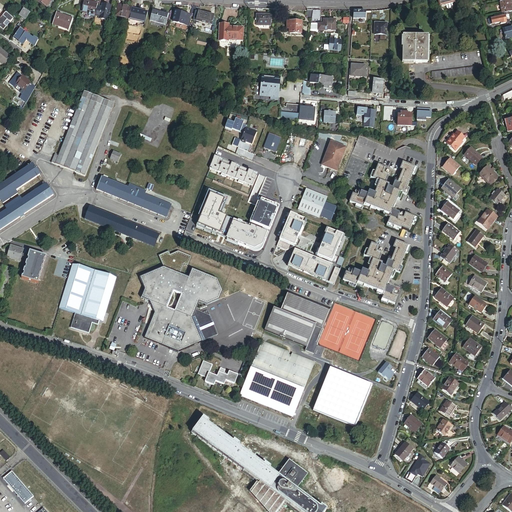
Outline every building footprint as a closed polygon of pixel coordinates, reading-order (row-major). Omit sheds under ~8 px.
[(503,15),(511,12),(511,10),(511,11),(511,7),(511,6),(511,4),(511,3),(510,4),(510,1),(500,3),(503,15)] [(94,16),(97,6),(84,3),(82,12),(87,14),(87,16),(89,16),(93,17),(94,16)] [(107,21),(110,7),(102,5),(101,7),(97,5),(97,6),(94,16),(99,17),(99,18),(107,21)] [(116,15),(129,18),(131,9),(118,5),(116,15)] [(211,25),(213,16),(197,12),(199,8),(196,7),(194,15),(196,16),(195,21),(211,25)] [(129,18),(145,22),(147,13),(131,9),(129,18)] [(30,14),(24,11),(20,17),(26,21),(30,14)] [(150,20),(164,24),(167,14),(152,11),(150,20)] [(172,21),(186,25),(188,16),(174,12),(172,21)] [(0,27),(4,31),(14,20),(6,14),(0,20),(0,27)] [(256,24),(270,25),(270,15),(256,14),(256,24)] [(317,33),(318,31),(312,31),(312,24),(318,25),(320,25),(320,19),(311,18),(311,19),(309,32),(317,33)] [(53,32),(68,36),(71,24),(56,20),(53,32)] [(335,31),(335,21),(323,21),(323,25),(320,25),(318,25),(312,24),(312,31),(318,31),(335,31)] [(288,34),(300,34),(301,23),(286,22),(285,29),(288,29),(288,34)] [(226,38),(240,39),(241,26),(227,26),(227,23),(219,23),(218,40),(226,40),(226,38)] [(374,36),(386,36),(386,24),(375,24),(374,36)] [(23,45),(26,40),(29,34),(21,28),(14,38),(23,45)] [(511,28),(503,31),(505,41),(511,39),(511,28)] [(33,37),(29,34),(26,40),(28,39),(35,45),(38,39),(34,36),(33,37)] [(402,63),(427,64),(428,39),(403,38),(402,63)] [(323,50),(340,52),(341,42),(329,41),(329,46),(324,46),(323,50)] [(11,59),(0,49),(0,64),(4,68),(11,59)] [(351,77),(364,78),(365,67),(352,66),(351,77)] [(432,81),(483,75),(482,68),(431,74),(432,81)] [(329,86),(331,86),(332,76),(324,75),(324,78),(319,77),(318,85),(324,86),(324,88),(329,89),(329,86)] [(318,85),(319,77),(310,76),(309,84),(318,85)] [(14,88),(23,95),(29,87),(21,80),(14,88)] [(260,96),(278,98),(280,82),(262,80),(260,96)] [(372,94),(382,95),(384,81),(374,80),(374,85),(372,85),(371,91),(373,91),(372,94)] [(101,91),(109,94),(112,84),(105,81),(103,86),(101,91)] [(306,88),(306,83),(303,83),(301,94),(309,95),(310,90),(306,89),(306,88)] [(147,89),(139,86),(136,94),(144,97),(147,89)] [(85,176),(101,134),(113,103),(84,92),(59,155),(56,153),(52,163),(85,176)] [(504,104),(511,100),(511,92),(501,97),(504,104)] [(23,95),(18,102),(25,106),(29,99),(23,95)] [(298,120),(300,106),(286,104),(285,113),(281,112),(280,117),(298,120)] [(432,118),(432,109),(419,108),(418,118),(428,118),(432,118)] [(335,124),(335,114),(331,113),(331,112),(326,112),(326,113),(324,113),(324,123),(335,124)] [(364,127),(373,128),(374,113),(367,112),(366,116),(365,116),(364,127)] [(399,119),(398,124),(398,125),(412,126),(412,116),(407,116),(407,114),(402,114),(402,117),(399,117),(399,119)] [(511,120),(510,121),(510,120),(503,122),(505,127),(506,127),(507,130),(507,133),(511,131),(511,120)] [(243,125),(244,124),(236,121),(235,124),(228,121),(225,129),(232,131),(232,130),(233,129),(240,132),(240,133),(244,135),(246,128),(247,126),(243,125)] [(253,139),(253,138),(255,138),(256,134),(251,132),(252,130),(246,128),(244,135),(241,142),(245,143),(246,142),(252,144),(253,140),(253,139)] [(446,145),(455,152),(462,143),(461,142),(464,139),(457,134),(454,137),(453,136),(450,140),(446,145)] [(282,140),(270,136),(265,150),(277,154),(282,140)] [(241,142),(241,141),(235,139),(233,145),(239,148),(241,142)] [(345,150),(330,144),(323,161),(327,162),(324,168),(336,173),(345,150)] [(463,158),(475,167),(481,160),(476,155),(470,150),(463,158)] [(110,159),(117,162),(121,154),(114,151),(110,159)] [(444,170),(454,177),(461,169),(451,161),(447,166),(444,170)] [(0,186),(0,202),(2,201),(4,204),(19,194),(16,191),(40,175),(36,169),(37,168),(36,166),(35,167),(33,164),(3,184),(3,183),(0,184),(0,185),(0,186)] [(394,199),(396,200),(399,193),(402,194),(404,195),(406,189),(411,175),(414,168),(402,164),(399,171),(404,172),(402,176),(400,176),(400,177),(399,180),(400,180),(399,184),(398,186),(396,185),(397,183),(395,182),(392,190),(387,188),(388,186),(385,184),(388,175),(387,175),(385,174),(385,176),(383,176),(384,174),(386,169),(377,166),(375,172),(372,179),(377,181),(379,182),(376,189),(374,195),(368,193),(367,196),(358,192),(358,194),(357,195),(360,196),(359,197),(357,196),(352,195),(349,203),(355,205),(362,208),(363,208),(363,205),(370,208),(383,213),(390,215),(390,218),(387,224),(394,227),(401,229),(409,232),(412,225),(414,218),(404,214),(403,219),(404,219),(404,221),(397,219),(398,217),(399,217),(400,215),(392,212),(395,203),(393,202),(394,199)] [(491,186),(497,178),(492,173),(486,168),(486,169),(484,167),(481,171),(483,172),(479,177),(491,186)] [(171,205),(145,194),(146,191),(130,184),(129,188),(107,180),(103,178),(102,177),(97,190),(166,217),(171,205)] [(453,198),(459,190),(448,181),(444,185),(441,189),(453,198)] [(0,234),(1,234),(0,232),(0,231),(21,217),(22,218),(25,216),(24,215),(54,195),(46,184),(22,200),(20,197),(6,207),(8,210),(0,215),(0,234)] [(220,229),(224,228),(236,197),(212,187),(202,211),(209,214),(206,224),(220,229)] [(490,200),(497,205),(502,199),(504,196),(497,190),(494,194),(492,197),(490,200)] [(298,211),(319,219),(320,217),(326,203),(327,199),(306,191),(298,211)] [(235,235),(252,242),(262,219),(267,221),(271,209),(249,200),(235,235)] [(457,214),(459,212),(446,202),(442,206),(439,210),(450,218),(449,219),(453,222),(458,215),(457,214)] [(337,207),(326,203),(320,217),(332,222),(337,207)] [(154,247),(159,235),(90,207),(85,219),(129,237),(154,247)] [(480,222),(488,229),(494,221),(497,217),(489,211),(480,222)] [(295,246),(306,219),(291,213),(280,240),(295,246)] [(442,232),(454,241),(460,233),(448,224),(444,229),(442,232)] [(332,261),(344,235),(329,229),(318,255),(332,261)] [(467,243),(475,248),(480,242),(483,237),(476,231),(467,243)] [(295,246),(280,240),(278,246),(287,250),(295,246)] [(388,278),(390,279),(392,272),(395,273),(397,274),(400,267),(405,254),(407,247),(395,242),(393,249),(397,250),(396,253),(395,255),(393,255),(392,258),(394,259),(392,263),(392,264),(390,264),(390,262),(388,261),(385,269),(381,267),(382,265),(378,263),(379,259),(381,254),(378,253),(378,255),(376,255),(377,252),(379,247),(370,244),(368,251),(365,258),(370,260),(372,261),(370,268),(367,274),(361,271),(360,274),(352,271),(351,272),(351,273),(353,274),(352,276),(350,275),(345,273),(342,281),(349,283),(356,286),(357,284),(364,286),(377,291),(384,294),(382,297),(381,300),(388,303),(395,305),(398,297),(395,296),(393,296),(391,295),(391,293),(394,294),(395,291),(386,288),(388,284),(389,281),(387,280),(388,278)] [(21,258),(24,259),(25,255),(22,254),(24,250),(11,246),(7,258),(20,262),(21,258)] [(458,252),(450,246),(447,249),(446,248),(445,250),(446,251),(443,254),(441,258),(449,264),(458,252)] [(330,265),(296,251),(290,265),(325,279),(330,265)] [(29,254),(24,269),(25,270),(29,257),(39,259),(39,257),(29,254)] [(342,265),(345,258),(340,256),(337,263),(342,265)] [(485,267),(487,265),(474,256),(468,264),(481,273),(485,267)] [(24,269),(21,280),(37,285),(45,259),(39,257),(39,259),(29,257),(25,270),(24,269)] [(0,275),(0,308),(1,309),(13,269),(3,266),(2,267),(1,272),(0,275)] [(89,338),(92,328),(94,324),(100,325),(104,326),(117,280),(71,267),(58,313),(76,318),(71,333),(89,338)] [(335,283),(341,269),(336,267),(330,281),(335,283)] [(452,277),(442,269),(439,273),(436,276),(439,279),(446,284),(452,277)] [(193,322),(196,314),(200,305),(208,308),(218,303),(222,294),(218,283),(193,273),(190,281),(166,271),(141,280),(146,293),(143,301),(146,302),(146,303),(146,304),(149,305),(150,304),(151,304),(168,311),(176,294),(184,298),(177,315),(193,322)] [(482,293),(487,284),(474,276),(469,286),(482,293)] [(446,284),(439,279),(436,282),(443,288),(446,284)] [(446,307),(453,299),(441,290),(438,294),(435,298),(446,307)] [(313,340),(318,338),(330,309),(289,292),(281,311),(277,310),(268,333),(306,349),(310,340),(310,339),(312,339),(311,340),(313,340)] [(486,307),(474,298),(468,306),(480,315),(486,307)] [(203,347),(193,322),(177,315),(168,311),(151,304),(157,318),(147,342),(181,356),(203,347)] [(447,330),(453,323),(441,313),(437,317),(435,321),(447,330)] [(206,346),(218,341),(208,317),(205,318),(196,314),(193,322),(197,324),(206,346)] [(481,330),(483,327),(471,318),(465,327),(477,336),(481,330)] [(203,347),(206,346),(197,324),(193,322),(203,347)] [(428,340),(440,349),(446,341),(435,332),(431,336),(428,340)] [(317,343),(318,338),(313,340),(311,340),(312,339),(310,339),(310,340),(306,349),(305,352),(314,356),(317,347),(316,346),(317,344),(317,343)] [(478,352),(480,349),(468,340),(462,348),(474,357),(478,352)] [(291,356),(264,345),(264,346),(289,357),(290,358),(292,359),(291,356)] [(296,420),(317,368),(294,359),(292,359),(290,358),(289,357),(264,346),(243,398),(296,420)] [(440,358),(430,350),(428,352),(427,351),(426,353),(427,353),(425,356),(423,358),(434,366),(440,358)] [(464,370),(467,366),(456,356),(449,364),(454,368),(453,370),(455,371),(453,376),(460,378),(461,374),(464,370)] [(294,357),(292,359),(294,359),(317,368),(318,367),(294,357)] [(255,363),(249,360),(242,378),(248,380),(255,363)] [(208,383),(211,376),(212,373),(216,366),(208,363),(200,379),(208,383)] [(350,365),(347,364),(345,370),(348,372),(347,374),(352,376),(353,374),(355,368),(356,365),(351,363),(350,365)] [(395,371),(390,367),(382,376),(387,380),(392,384),(397,378),(395,376),(393,374),(395,371)] [(229,383),(237,387),(241,379),(232,375),(231,377),(230,379),(227,378),(228,375),(229,373),(224,371),(220,379),(213,376),(211,376),(208,383),(207,385),(216,389),(218,384),(227,388),(229,383)] [(434,380),(424,372),(420,376),(417,379),(419,380),(417,383),(425,389),(427,387),(428,388),(434,380)] [(442,390),(451,397),(455,391),(458,387),(450,381),(442,390)] [(382,405),(319,386),(307,426),(370,445),(382,405)] [(429,404),(417,394),(413,400),(411,402),(413,403),(422,410),(423,411),(429,404)] [(296,420),(243,398),(242,400),(295,422),(296,420)] [(422,410),(413,403),(410,406),(420,413),(422,410)] [(494,415),(500,421),(511,410),(505,403),(498,411),(494,415)] [(440,413),(449,419),(454,412),(455,410),(446,404),(440,413)] [(264,464),(263,466),(238,447),(239,445),(234,441),(232,443),(207,424),(209,422),(203,417),(196,426),(196,425),(191,432),(242,471),(243,471),(258,482),(251,492),(252,492),(269,511),(277,511),(285,502),(298,511),(324,511),(326,510),(320,506),(319,508),(294,489),(305,475),(289,462),(281,473),(278,477),(268,470),(270,468),(264,464)] [(415,434),(421,426),(411,417),(410,418),(408,420),(407,422),(404,425),(415,434)] [(435,431),(443,437),(450,428),(442,422),(435,431)] [(504,443),(508,446),(511,440),(511,434),(504,428),(498,436),(501,438),(505,441),(504,443)] [(405,458),(407,459),(410,455),(408,454),(412,450),(404,444),(399,450),(395,456),(402,461),(405,458)] [(435,455),(442,460),(450,449),(443,444),(435,455)] [(3,451),(1,452),(0,453),(0,455),(5,461),(9,458),(3,451)] [(422,478),(430,465),(424,461),(425,459),(420,456),(409,474),(416,477),(417,475),(422,478)] [(459,474),(466,465),(458,459),(451,468),(459,474)] [(278,477),(281,473),(271,466),(270,468),(268,470),(278,477)] [(24,504),(33,497),(11,472),(2,479),(24,504)] [(440,493),(446,486),(436,477),(430,485),(440,493)] [(502,508),(509,511),(511,511),(511,497),(509,496),(502,508)]
